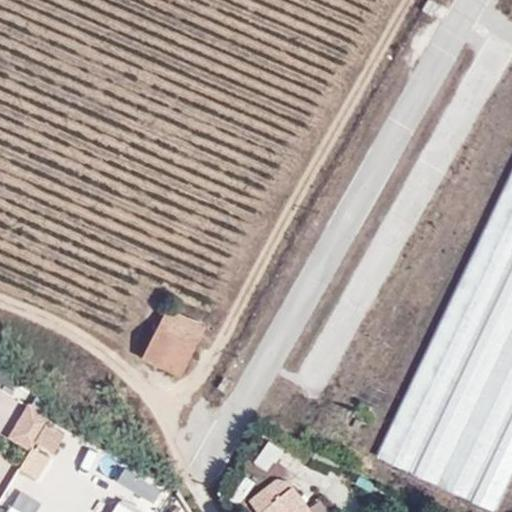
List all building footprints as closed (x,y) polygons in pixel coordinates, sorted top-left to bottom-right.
[(511,178),(381,454),(498,510),(511,480),(511,178)] [(170,308),(147,356),(184,374),(207,326),(170,308)] [(54,448),(65,430),(40,415),(29,432),(54,448)] [(10,482),(29,493),(47,461),(29,450),(10,482)] [(287,480),(276,478),(264,488),(274,500),(294,484),(289,478),(287,480)] [(274,500),(264,488),(250,499),(260,511),(302,511),(311,505),(294,484),(274,500)]
